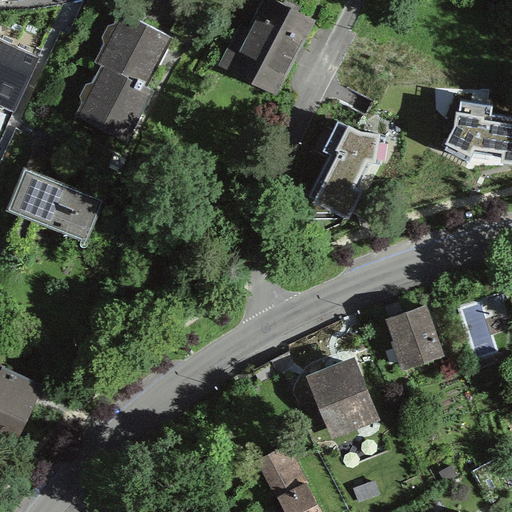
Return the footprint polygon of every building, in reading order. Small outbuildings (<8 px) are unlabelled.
[(240,30),(222,64),(273,91),(283,72),(311,18),(276,0),(267,0),(249,35),(240,30)] [(125,11),(98,61),(105,65),(144,85),(153,67),(170,35),(125,11)] [(39,59),(0,40),(0,105),(14,112),(39,59)] [(132,124),(150,88),(144,85),(105,65),(79,115),(124,138),(132,124)] [(492,103),(461,98),(457,124),(445,146),(469,159),(474,149),(504,154),(504,157),(508,158),(511,158),(511,114),(491,111),(492,103)] [(351,205),(360,189),(357,187),(371,160),(381,162),(386,135),(360,131),(338,120),(323,148),(330,151),(309,194),(341,210),(347,213),(351,205)] [(23,211),(14,235),(14,237),(15,240),(16,241),(18,242),(19,243),(21,243),(23,242),(24,241),(25,239),(35,215),(85,236),(87,231),(100,199),(46,177),(41,175),(51,151),(36,145),(11,206),(23,211)] [(406,365),(442,353),(424,304),(407,310),(403,299),(385,305),(389,316),(406,365)] [(317,376),(315,378),(335,428),(372,414),(352,363),(317,376)] [(19,414),(25,417),(40,385),(0,366),(0,441),(5,444),(11,431),(19,414)] [(504,495),(493,458),(473,469),(491,502),(504,495)] [(268,475),(287,511),(322,511),(296,461),(271,473),(268,475)] [(360,500),(379,493),(374,480),(355,487),(360,500)]
